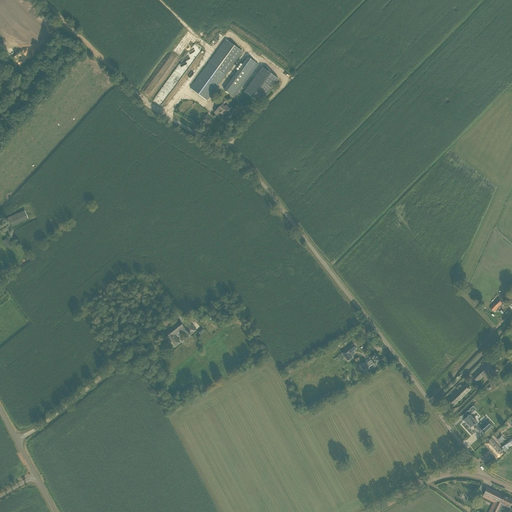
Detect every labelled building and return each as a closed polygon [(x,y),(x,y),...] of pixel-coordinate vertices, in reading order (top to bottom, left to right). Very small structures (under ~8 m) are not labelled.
[(207,100),(209,96),(243,52),(226,39),(193,84),(190,88),(207,100)] [(234,98),(258,65),(248,57),(224,90),(234,98)] [(279,79),(262,67),(244,92),(261,104),(279,79)] [(219,106),(214,112),(217,116),(220,113),(223,116),(225,114),(228,117),(234,111),(231,108),(229,109),(224,104),(226,102),(222,98),(217,104),(219,106)] [(25,210),(6,219),(10,226),(28,218),(25,210)] [(6,239),(3,241),(9,248),(14,244),(12,242),(11,244),(6,239)] [(493,305),(490,307),(494,312),(502,303),(501,303),(499,300),(498,299),(493,305)] [(184,327),(183,325),(180,322),(164,334),(167,338),(174,347),(180,343),(174,335),(184,327)] [(190,323),(184,328),(190,336),(197,330),(192,324),(192,325),(190,323)] [(352,344),(342,353),(348,361),(352,357),(349,353),(356,348),(352,344)] [(491,369),(490,368),(497,361),(501,357),(496,352),(492,356),(472,377),(477,382),(491,369)] [(360,365),(360,366),(363,372),(369,369),(368,367),(372,364),(373,366),(375,366),(376,365),(376,364),(376,363),(380,360),(374,353),(369,357),(371,360),(366,363),(366,362),(364,363),(364,362),(360,364),(360,365)] [(461,386),(460,385),(456,388),(458,390),(450,397),(446,401),(452,407),(455,403),(470,389),(464,383),(461,386)] [(469,410),(461,416),(464,419),(463,419),(470,428),(474,425),(477,422),(470,414),(473,412),(470,408),(469,410)] [(486,420),(479,428),(484,433),(491,426),(486,420)] [(497,458),(501,454),(503,452),(502,451),(501,450),(491,438),(488,440),(485,444),(497,458)] [(503,448),(501,450),(502,451),(504,450),(505,451),(511,444),(511,438),(502,447),(503,448)] [(501,501),(504,496),(487,487),(483,495),(487,497),(496,502),(492,510),(491,509),(489,511),(498,511),(499,511),(495,510),(499,502),(500,501),(501,501)] [(511,500),(504,496),(501,501),(500,501),(499,502),(495,510),(499,511),(501,507),(508,510),(509,507),(508,507),(510,504),(511,500)]
